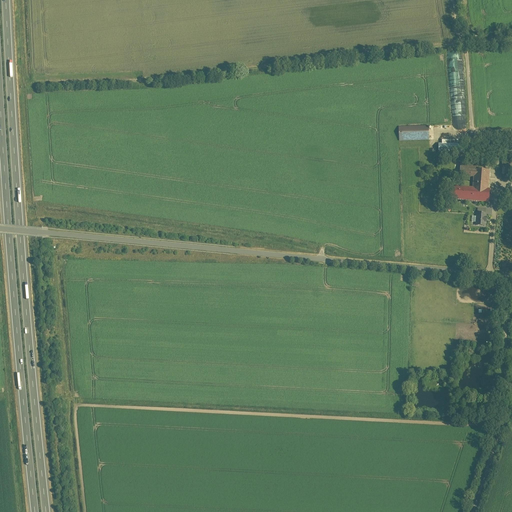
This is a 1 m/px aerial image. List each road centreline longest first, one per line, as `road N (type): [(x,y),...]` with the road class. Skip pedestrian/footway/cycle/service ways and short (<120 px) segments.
road 1 (motorway): [(46,511),(6,0)]
road 2 (residential): [(44,235),(511,273)]
road 3 (motorway): [(0,95),(35,511)]
road 4 (track): [(472,511),(502,415),(508,273)]
